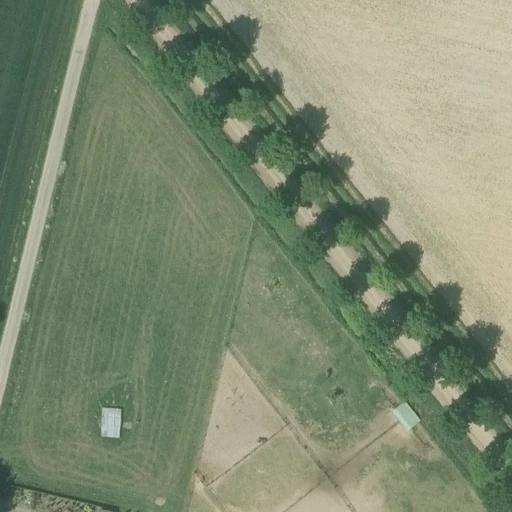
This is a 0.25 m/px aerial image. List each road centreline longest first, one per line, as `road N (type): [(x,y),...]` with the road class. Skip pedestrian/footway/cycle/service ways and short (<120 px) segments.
road 1 (track): [(511,472),(140,0)]
road 2 (unclassified): [(0,367),(90,0)]
